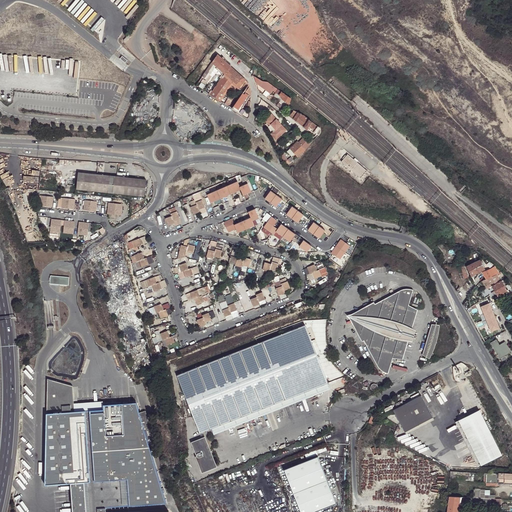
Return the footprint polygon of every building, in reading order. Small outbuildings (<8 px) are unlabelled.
[(217,55),(212,62),(216,66),(225,73),(231,67),(217,55)] [(212,62),(202,78),(206,80),(216,66),(212,62)] [(243,78),(231,67),(225,73),(225,74),(234,81),(237,85),(243,78)] [(225,74),(211,95),(220,101),(234,81),(225,74)] [(269,81),(264,80),(257,77),(254,76),(256,82),(256,83),(273,95),(275,92),(283,98),(283,99),(290,103),(291,99),(278,89),(269,81)] [(246,80),(243,78),(237,85),(240,87),(246,80)] [(249,95),(244,91),(232,109),(238,112),(240,108),(249,95)] [(250,97),(251,95),(249,95),(240,108),(242,110),(250,97)] [(249,118),(249,114),(242,110),(240,108),(238,112),(239,113),(248,118),(249,118)] [(304,115),(297,112),(292,118),(303,126),(309,119),(304,115)] [(270,125),(276,120),(271,114),(264,120),(269,126),(270,125)] [(312,122),(309,119),(303,126),(307,129),(309,126),(312,122)] [(276,120),(270,125),(274,130),(270,134),(276,141),(286,131),(276,120)] [(322,129),(312,122),(309,126),(315,131),(315,132),(319,135),(321,134),(322,132),(322,129)] [(300,142),(306,150),(309,147),(307,145),(308,144),(303,139),(300,142)] [(291,149),(298,156),(306,150),(300,142),(299,141),(291,149)] [(367,169),(347,153),(341,161),(361,177),(364,173),(367,169)] [(146,179),(96,174),(79,172),(77,189),(89,190),(108,192),(144,196),(146,179)] [(53,197),(41,196),(41,205),(52,206),(53,197)] [(75,199),(63,198),(62,207),(74,209),(75,199)] [(97,201),(85,200),(84,209),(96,211),(97,201)] [(196,203),(197,205),(199,210),(205,208),(202,200),(196,203)] [(300,205),(294,200),(267,207),(270,218),(290,212),(300,205)] [(122,204),(109,202),(108,213),(121,215),(122,204)] [(199,210),(197,205),(190,208),(193,215),(200,213),(199,210)] [(237,231),(254,225),(252,219),(259,217),(255,206),(248,209),(250,216),(233,222),(232,218),(224,221),(228,232),(236,229),(237,231)] [(270,218),(267,207),(260,209),(263,220),(270,218)] [(169,211),(171,216),(173,222),(180,219),(175,208),(169,211)] [(344,236),(324,223),(312,216),(305,212),(297,225),(336,249),(344,236)] [(173,222),(171,216),(165,219),(168,226),(174,224),(173,222)] [(61,224),(65,225),(64,234),(73,235),(74,222),(52,220),(51,233),(60,234),(61,224)] [(88,223),(79,222),(78,235),(87,236),(88,223)] [(128,250),(141,245),(139,239),(128,243),(127,244),(128,250)] [(193,254),(195,246),(188,244),(187,247),(182,245),(177,259),(185,257),(185,256),(191,257),(192,254),(193,254)] [(215,252),(214,257),(220,259),(222,251),(216,249),(215,252)] [(213,260),(214,257),(215,252),(209,250),(206,258),(213,260)] [(144,259),(141,253),(132,257),(133,263),(136,269),(141,267),(148,264),(146,258),(144,259)] [(244,261),(243,266),(256,270),(258,263),(245,258),(244,261)] [(240,273),(243,266),(244,261),(238,259),(234,271),(240,273)] [(480,260),(479,261),(466,267),(469,274),(471,276),(481,272),(485,270),(482,264),(481,262),(480,260)] [(272,262),(271,265),(272,265),(270,270),(277,272),(279,264),(272,262)] [(188,270),(186,263),(178,266),(181,273),(183,272),(186,278),(193,275),(197,274),(194,267),(188,270)] [(272,265),(271,265),(265,263),(263,270),(270,273),(270,270),(272,265)] [(312,274),(317,272),(315,265),(307,268),(310,275),(312,274)] [(486,279),(495,276),(491,269),(482,273),(486,279)] [(320,271),(317,272),(312,274),(315,280),(322,277),(320,271)] [(501,282),(497,275),(495,276),(486,279),(484,280),(483,281),(488,288),(492,286),(493,287),(501,282)] [(69,277),(51,276),(51,283),(69,285),(69,277)] [(149,287),(151,286),(156,284),(154,278),(146,280),(149,287)] [(508,291),(502,281),(501,282),(493,287),(498,296),(508,291)] [(290,289),(288,282),(281,284),(280,282),(275,284),(276,288),(279,287),(280,288),(276,289),(279,296),(285,294),(284,292),(290,289)] [(156,284),(151,286),(154,292),(161,289),(159,283),(156,284)] [(194,299),(202,296),(204,295),(201,288),(197,290),(197,291),(190,293),(192,300),(194,299)] [(383,371),(386,372),(391,358),(399,359),(406,339),(411,337),(412,334),(409,330),(416,309),(409,306),(414,291),(410,290),(405,289),(401,290),(351,314),(375,365),(376,367),(379,369),(383,371)] [(508,291),(498,296),(499,299),(509,293),(508,291)] [(257,298),(259,303),(265,300),(262,293),(256,295),(257,298)] [(202,297),(202,296),(194,299),(197,305),(204,302),(209,300),(207,295),(202,297)] [(260,305),(259,303),(257,298),(250,300),(253,307),(260,305)] [(156,314),(159,313),(163,311),(161,304),(154,307),(156,314)] [(228,306),(229,308),(231,314),(237,311),(234,304),(228,306)] [(490,304),(480,307),(491,333),(500,329),(490,304)] [(231,314),(229,308),(222,311),(225,318),(231,316),(231,314)] [(163,311),(159,313),(161,319),(168,316),(166,310),(163,311)] [(203,318),(205,323),(211,321),(208,313),(202,316),(203,318)] [(206,326),(205,323),(203,318),(197,321),(199,328),(206,326)] [(305,324),(176,374),(199,433),(328,383),(305,324)] [(440,325),(432,324),(421,354),(428,357),(432,348),(436,340),(440,325)] [(163,340),(165,340),(170,338),(167,331),(160,334),(163,340)] [(170,338),(165,340),(167,346),(175,343),(172,337),(170,338)] [(490,344),(499,360),(511,354),(505,343),(499,347),(496,341),(490,344)] [(104,511),(104,507),(165,504),(143,428),(151,426),(145,411),(138,413),(135,404),(103,405),(103,402),(74,402),(72,385),(48,380),(45,487),(70,485),(71,511),(104,511)] [(372,384),(370,385),(370,386),(370,388),(371,390),(372,391),(373,392),(375,391),(377,390),(378,388),(378,386),(377,385),(376,383),(374,383),(372,384)] [(422,395),(394,410),(406,432),(434,418),(422,395)] [(480,410),(459,420),(481,466),(503,456),(480,410)] [(434,418),(406,432),(407,435),(435,420),(434,418)] [(217,465),(210,449),(208,450),(206,446),(204,445),(206,439),(205,437),(193,442),(198,453),(197,454),(197,455),(204,471),(217,465)] [(284,468),(301,511),(310,511),(336,502),(317,455),(284,468)] [(511,474),(482,473),(482,475),(484,475),(483,483),(485,483),(485,486),(498,486),(498,484),(508,484),(511,484),(511,474)] [(490,499),(493,499),(493,495),(488,495),(483,495),(484,490),(472,489),(471,498),(480,498),(483,498),(490,499)] [(458,511),(461,497),(451,497),(448,511),(458,511)] [(471,498),(470,498),(470,505),(490,506),(490,504),(490,499),(483,498),(480,498),(471,498)] [(493,499),(490,499),(490,504),(494,505),(495,505),(496,505),(496,506),(497,506),(497,507),(497,508),(497,509),(500,509),(501,499),(493,499)]
